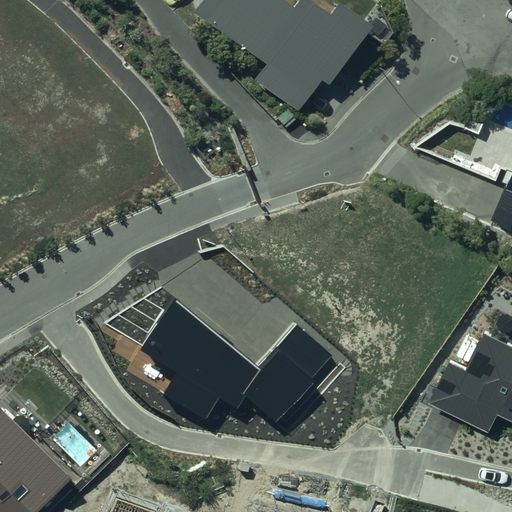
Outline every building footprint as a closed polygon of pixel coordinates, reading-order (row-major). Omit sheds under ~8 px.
[(197,0),(193,7),(267,57),(255,73),(299,103),(314,80),(330,91),(384,11),(366,0),(197,0)] [(511,103),(506,101),(490,107),(483,118),(480,130),(464,125),(462,132),(455,129),(446,133),(442,139),(444,147),(453,152),(447,162),(458,163),(441,203),(481,220),(496,184),(511,190),(511,103)] [(488,368),(511,335),(511,283),(447,236),(409,290),(479,346),(472,355),(472,369),(488,368)] [(91,278),(40,322),(177,483),(222,445),(223,415),(158,339),(150,346),(91,278)] [(69,469),(3,401),(0,404),(0,475),(2,478),(0,480),(0,511),(28,511),(32,505),(69,469)] [(260,511),(290,471),(271,455),(230,511),(260,511)] [(475,511),(446,511),(418,505),(417,511),(511,511),(511,492),(484,486),(475,511)]
